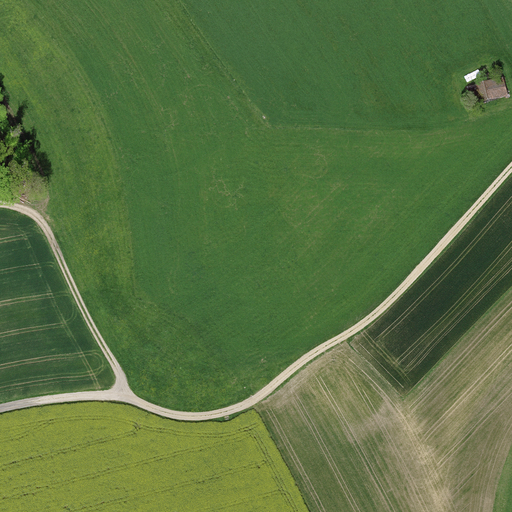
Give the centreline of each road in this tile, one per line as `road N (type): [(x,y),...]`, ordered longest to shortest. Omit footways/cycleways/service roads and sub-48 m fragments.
road 1 (track): [(121,388),(45,222),(0,204)]
road 2 (track): [(45,222),(39,169),(0,96)]
